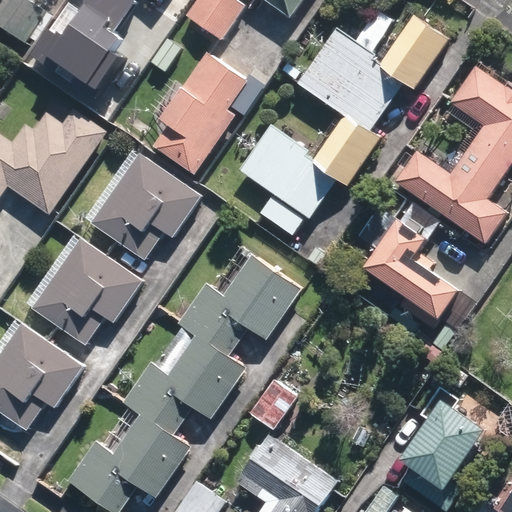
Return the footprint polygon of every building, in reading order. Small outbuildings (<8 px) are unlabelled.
[(0,0),(0,14),(25,31),(46,0),(0,0)] [(136,0),(88,0),(86,3),(90,5),(73,28),(57,17),(35,48),(99,93),(130,51),(122,45),(130,33),(119,25),(136,0)] [(201,0),(190,16),(226,40),(249,5),(241,0),(201,0)] [(269,0),(291,15),(301,0),(269,0)] [(420,14),(385,63),(411,82),(420,88),(455,38),(420,14)] [(305,81),(351,113),(376,131),(411,82),(385,63),(378,59),(382,54),(343,27),(305,81)] [(169,66),(185,42),(171,32),(155,56),(169,66)] [(212,44),(165,111),(173,116),(158,138),(200,167),(241,109),(233,103),(253,73),(212,44)] [(511,88),(478,64),(453,101),(486,125),(453,172),(419,149),(398,180),(488,243),(509,211),(489,198),(511,164),(511,88)] [(55,207),(113,125),(79,101),(67,117),(51,106),(39,123),(30,117),(17,135),(0,123),(0,196),(13,179),(55,207)] [(351,113),(318,159),(344,178),(353,184),(386,137),(376,131),(351,113)] [(316,218),(344,178),(318,159),(311,155),(315,149),(277,123),(245,168),(316,218)] [(145,145),(96,216),(150,253),(169,224),(178,230),(207,188),(145,145)] [(309,215),(278,194),(265,212),(296,233),(309,215)] [(425,239),(396,219),(362,268),(439,320),(445,311),(446,312),(459,291),(429,271),(435,263),(417,251),(425,239)] [(119,317),(148,273),(86,230),(36,301),(90,338),(110,310),(119,317)] [(319,240),(311,251),(321,259),(330,247),(319,240)] [(210,273),(182,315),(201,328),(175,365),(174,366),(155,353),(127,394),(146,407),(121,444),(119,445),(101,432),(73,473),(124,508),(144,478),(162,491),(198,439),(180,426),(199,399),(217,412),(252,360),(235,348),(254,320),(272,333),(307,281),(257,247),(229,287),(210,273)] [(60,401),(89,358),(27,315),(0,353),(0,401),(31,423),(51,395),(60,401)] [(446,322),(436,336),(446,342),(456,328),(446,322)] [(280,371),(256,406),(278,422),(303,388),(280,371)] [(450,393),(408,452),(417,458),(407,473),(452,504),(468,480),(459,474),(494,424),(450,393)] [(317,511),(344,474),(274,427),(242,474),(271,494),(258,511),(317,511)] [(185,511),(223,511),(236,495),(207,473),(180,508),(185,511)] [(408,511),(396,503),(402,488),(389,478),(366,511),(408,511)] [(511,511),(511,497),(502,511),(511,511)]
